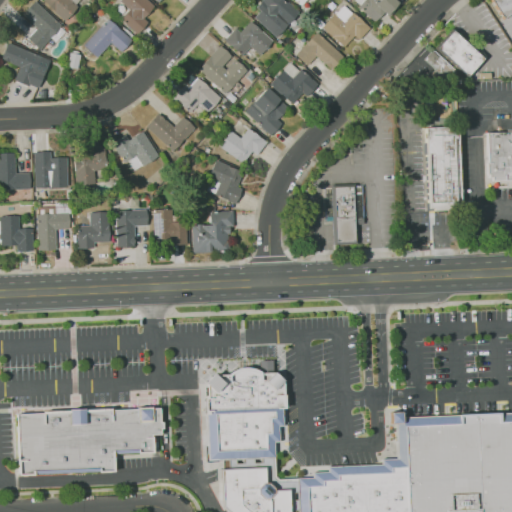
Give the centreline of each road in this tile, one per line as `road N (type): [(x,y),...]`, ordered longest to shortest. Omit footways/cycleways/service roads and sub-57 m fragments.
road 1 (secondary): [(511,271),(0,293)]
road 2 (residential): [(440,0),(297,158),(268,224),(271,283)]
road 3 (residential): [(221,0),(141,93),(104,113),(0,119)]
road 4 (residential): [(170,511),(155,503),(28,511)]
